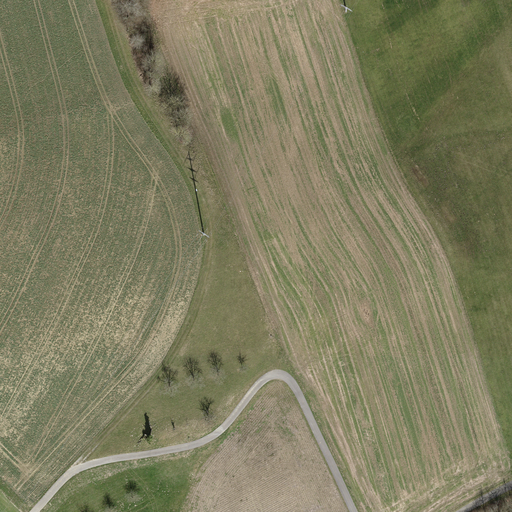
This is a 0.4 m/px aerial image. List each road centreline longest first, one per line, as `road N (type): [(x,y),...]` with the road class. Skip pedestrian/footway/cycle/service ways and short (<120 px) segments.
road 1 (track): [(35,511),(154,383),(184,338),(211,237),(206,195),(132,77),(111,0)]
road 2 (track): [(354,511),(293,381),(274,373),(209,441),(73,471)]
